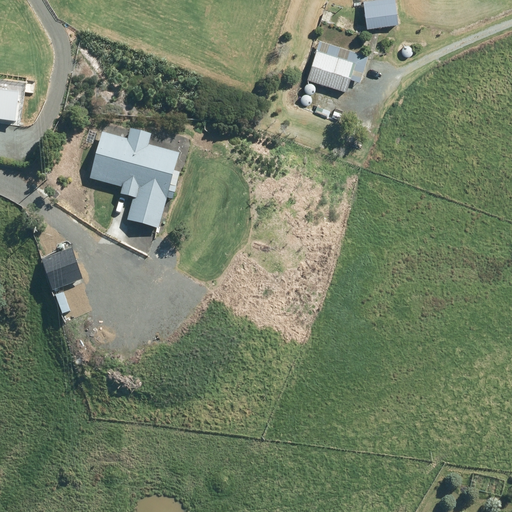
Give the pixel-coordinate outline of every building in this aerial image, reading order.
[(399,0),(368,0),(371,27),(402,24),(399,0)] [(358,58),(321,47),(313,78),(349,88),(358,58)] [(33,85),(0,78),(0,129),(24,133),(33,85)] [(334,116),(338,106),(319,99),(315,109),(334,116)] [(339,112),(353,117),(357,119),(362,107),(343,100),(339,112)] [(354,144),(363,121),(357,119),(353,117),(345,141),(354,144)] [(155,131),(134,129),(133,138),(106,131),(95,176),(126,184),(124,192),(138,196),(132,218),(165,227),(173,200),(186,152),(154,143),(155,131)] [(78,245),(47,256),(58,289),(90,278),(78,245)]
